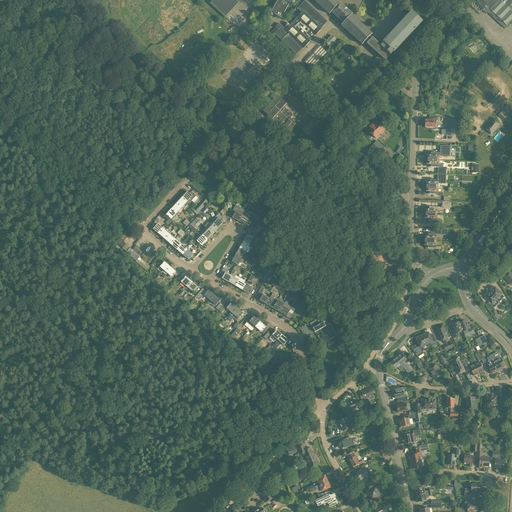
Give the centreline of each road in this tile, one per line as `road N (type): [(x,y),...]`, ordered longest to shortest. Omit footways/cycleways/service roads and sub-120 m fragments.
road 1 (track): [(20,448),(81,452),(298,399),(319,413)]
road 2 (track): [(35,253),(113,323),(120,340),(0,470)]
road 3 (residential): [(415,261),(417,59),(467,0)]
road 4 (tertiary): [(410,511),(378,371),(381,351),(403,328)]
road 5 (track): [(417,59),(347,132),(411,195)]
road 6 (residential): [(322,409),(291,330),(210,282)]
road 7 (track): [(131,221),(0,111)]
road 8 (track): [(0,177),(64,223),(35,253),(0,262)]
road 9 (track): [(322,409),(223,511)]
